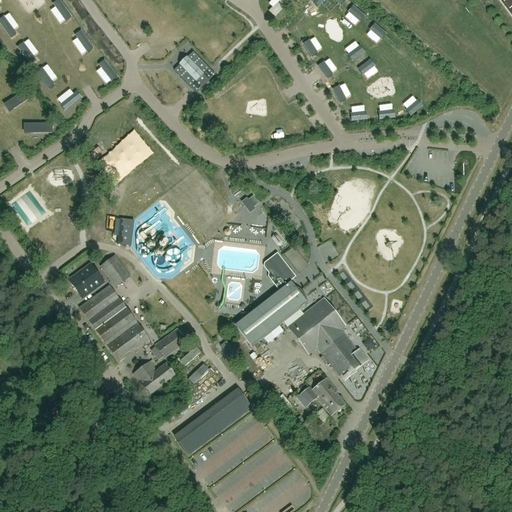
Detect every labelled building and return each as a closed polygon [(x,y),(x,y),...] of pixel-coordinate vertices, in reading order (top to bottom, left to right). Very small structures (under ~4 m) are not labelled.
[(132,0),(122,5),(126,15),(137,10),(132,0)] [(511,0),(499,0),(511,15),(511,0)] [(217,42),(210,45),(214,53),(220,50),(217,42)] [(215,75),(193,52),(174,70),(196,93),(215,75)] [(141,57),(135,61),(142,71),(152,64),(148,58),(144,61),(141,57)] [(157,62),(142,71),(145,76),(160,67),(157,62)] [(8,102),(14,110),(31,99),(25,91),(8,102)] [(33,124),(33,134),(53,134),(53,124),(33,124)] [(172,194),(182,210),(205,196),(195,179),(172,194)] [(243,205),(248,211),(258,204),(253,198),(243,205)] [(134,221),(121,220),(118,245),(131,247),(134,221)] [(100,267),(116,288),(130,277),(114,256),(100,267)] [(278,290),(235,323),(234,324),(236,327),(233,329),(243,342),(246,340),(251,347),(270,333),(279,326),(283,323),(299,310),(307,304),(290,282),(295,277),(279,256),(276,259),(274,256),(271,258),(273,261),(269,264),(268,277),(278,290)] [(82,299),(104,283),(91,265),(69,281),(82,299)] [(120,300),(109,286),(79,309),(89,323),(119,363),(150,341),(120,300)] [(307,312),(353,371),(365,362),(340,330),(345,327),(324,299),(307,312)] [(287,328),(303,315),(299,310),(283,323),(287,328)] [(341,380),(353,371),(307,312),(287,328),(309,355),(317,349),(329,365),(328,366),(330,369),(332,368),(341,380)] [(284,332),(279,326),(270,333),(275,339),(284,332)] [(187,342),(177,329),(155,346),(164,359),(187,342)] [(149,396),(175,376),(166,364),(156,372),(150,363),(133,375),(149,396)] [(350,386),(355,393),(368,382),(363,376),(350,386)] [(335,394),(337,392),(326,379),(312,391),(309,388),(297,398),(305,408),(317,398),(326,410),(328,408),(333,414),(344,405),(335,394)] [(322,421),(329,417),(322,409),(316,414),(322,421)] [(220,433),(208,417),(176,441),(188,457),(220,433)] [(269,483),(273,489),(289,479),(286,473),(269,483)] [(307,482),(286,500),(293,509),(314,491),(307,482)]
